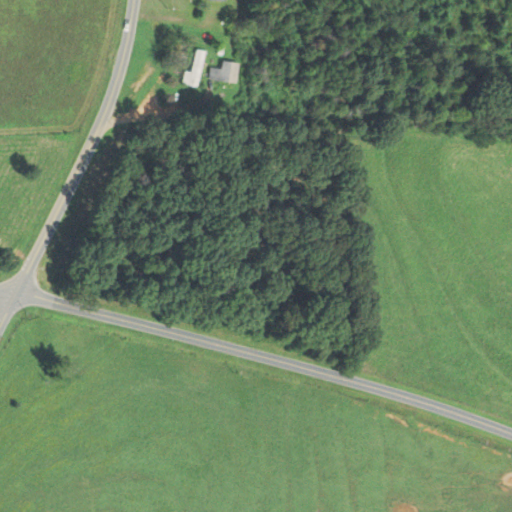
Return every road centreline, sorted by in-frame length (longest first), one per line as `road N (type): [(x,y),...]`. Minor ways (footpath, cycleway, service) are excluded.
road 1 (residential): [(511,435),(299,368),(0,293)]
road 2 (residential): [(0,323),(113,90),(133,0)]
